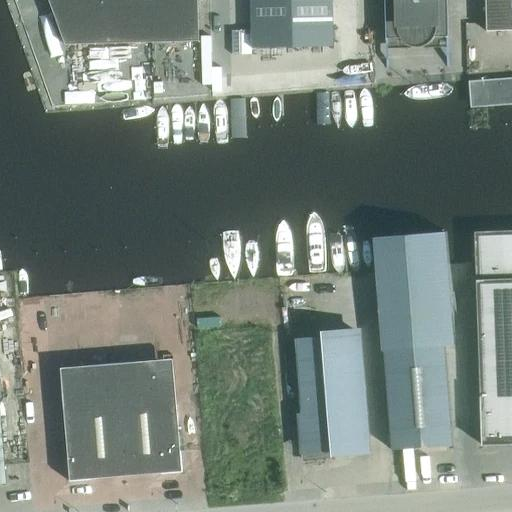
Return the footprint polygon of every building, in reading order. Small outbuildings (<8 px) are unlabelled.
[(197,0),(48,0),(65,45),(199,42),(197,0)] [(331,0),(241,0),(243,47),(333,45),(331,0)] [(447,37),(445,0),(385,0),(386,39),(447,37)] [(511,30),(511,0),(485,0),(486,31),(511,30)] [(511,230),(474,232),(481,445),(511,444),(511,230)] [(444,232),(373,238),(382,351),(384,351),(391,450),(451,445),(444,346),(453,346),(444,232)] [(325,339),(300,341),(306,416),(302,416),(305,451),(334,449),(334,454),(365,452),(356,331),(325,334),(325,339)] [(161,392),(158,360),(77,367),(79,400),(65,415),(68,461),(67,461),(69,482),(90,480),(90,479),(161,473),(161,474),(183,472),(181,451),(180,451),(176,406),(161,392)]
